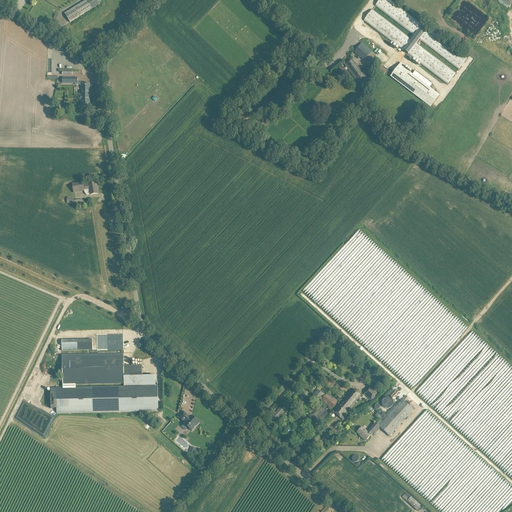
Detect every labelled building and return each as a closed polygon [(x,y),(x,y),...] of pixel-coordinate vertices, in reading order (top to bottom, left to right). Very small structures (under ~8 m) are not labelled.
[(70,22),(92,9),(100,4),(97,0),(87,0),(65,14),(70,22)] [(447,85),(456,73),(455,73),(416,44),(419,40),(455,66),(459,69),(458,70),(467,59),(389,0),(379,0),(375,6),(414,36),(412,40),(376,13),(372,10),(364,21),(403,51),(447,84),(447,85)] [(511,0),(500,0),(502,1),(500,4),(507,9),(509,6),(510,7),(511,3),(511,0)] [(365,49),(360,45),(354,52),(363,59),(364,61),(372,52),(368,49),(367,47),(365,49)] [(358,83),(367,77),(363,73),(362,73),(352,59),(345,65),(358,83)] [(392,75),(391,76),(417,96),(431,107),(436,100),(440,95),(430,88),(413,75),(404,69),(406,67),(401,63),(397,68),(392,75)] [(374,69),(383,75),(386,70),(377,64),(374,69)] [(81,83),(81,95),(80,95),(78,96),(78,99),(79,100),(81,100),(81,107),(89,107),(90,83),(81,83)] [(90,195),(94,194),(98,193),(97,193),(96,187),(97,187),(96,183),(88,185),(83,186),(83,182),(72,184),(73,193),(84,191),(83,190),(88,189),(90,195)] [(123,334),(98,334),(98,341),(102,341),(102,343),(107,343),(107,340),(114,340),(114,344),(115,344),(115,349),(123,349),(123,334)] [(62,350),(82,350),(93,350),(92,340),(82,340),(62,340),(62,350)] [(56,388),(50,388),(51,408),(57,408),(57,413),(138,412),(158,411),(158,391),(158,386),(143,386),(142,366),(124,366),(124,354),(119,354),(62,355),(63,385),(124,384),(124,387),(56,388)] [(371,400),(377,393),(370,387),(364,394),(371,400)] [(325,396),(321,392),(317,389),(313,394),(332,409),(337,402),(327,394),(325,396)] [(348,409),(359,398),(361,396),(354,389),(352,391),(342,402),(344,404),(344,406),(348,409)] [(362,428),(357,433),(362,437),(362,438),(365,441),(373,432),(375,434),(381,428),(390,436),(413,410),(412,410),(404,402),(402,400),(384,420),(377,413),(375,415),(380,420),(376,424),(376,423),(367,433),(362,428)] [(345,413),(348,409),(344,406),(344,404),(342,402),(333,412),(343,420),(348,415),(345,413)] [(275,422),(286,410),(282,406),(272,418),(275,422)] [(328,414),(325,410),(322,407),(314,415),(320,422),(328,414)] [(183,411),(178,417),(182,420),(184,423),(184,424),(181,427),(186,430),(188,428),(192,431),(196,426),(197,426),(199,425),(198,424),(199,423),(191,416),(190,417),(183,411)] [(191,447),(188,455),(194,457),(196,448),(191,447)] [(422,506),(406,492),(402,497),(418,511),(422,506)]
